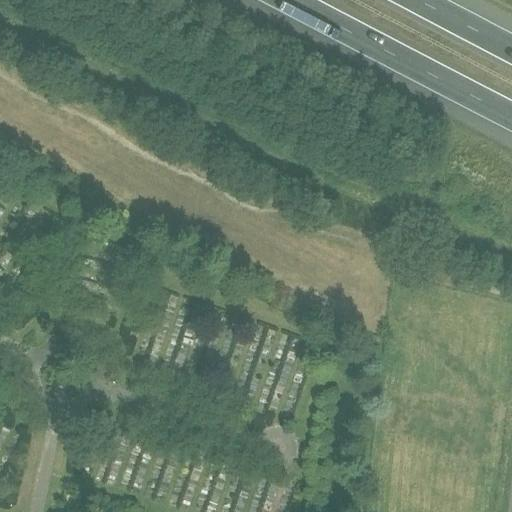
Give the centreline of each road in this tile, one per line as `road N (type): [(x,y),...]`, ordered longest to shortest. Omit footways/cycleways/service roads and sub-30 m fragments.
road 1 (track): [(0,4),(278,155),(511,253)]
road 2 (motorway): [(285,0),(511,119)]
